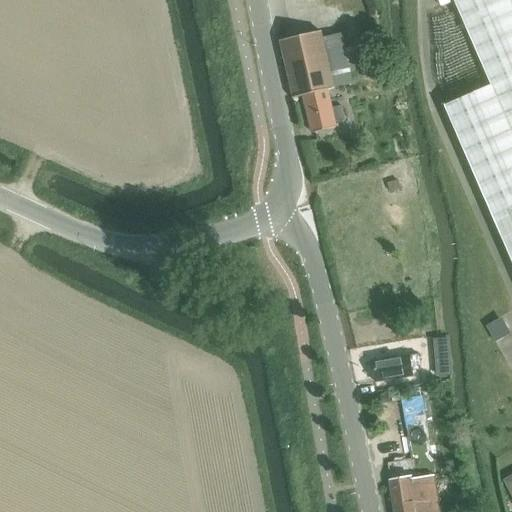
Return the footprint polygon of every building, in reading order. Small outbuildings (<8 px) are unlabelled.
[(511,261),(511,0),(453,0),(491,86),(444,106),(511,261)] [(280,42),(294,99),(304,96),(313,134),(336,128),(335,124),(345,122),(341,106),(331,109),(327,91),(333,89),(353,85),(351,73),(365,68),(361,46),(345,49),(342,34),(321,38),(320,32),(280,42)] [(500,320),(486,327),(496,343),(509,335),(500,320)] [(434,380),(446,379),(451,378),(449,341),(431,343),(434,380)] [(412,377),(411,372),(421,370),(418,355),(371,363),(375,383),(412,377)] [(390,483),(394,511),(428,511),(428,507),(433,507),(431,499),(426,499),(423,477),(390,483)]
